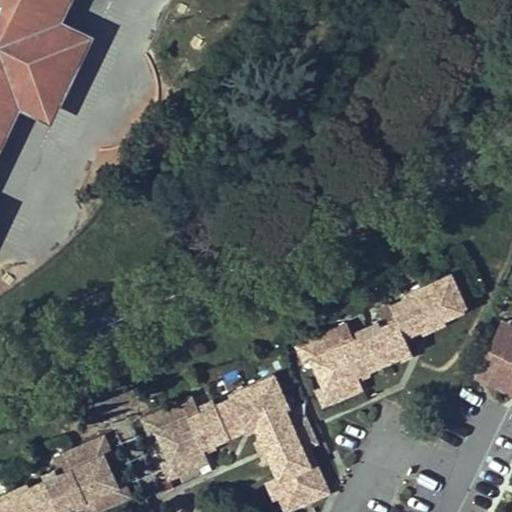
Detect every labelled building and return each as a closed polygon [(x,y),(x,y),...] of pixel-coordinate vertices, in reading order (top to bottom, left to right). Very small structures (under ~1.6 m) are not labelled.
[(0,0),(0,131),(14,103),(28,72),(3,61),(17,35),(41,47),(55,17),(63,0),(0,0)] [(3,61),(28,72),(14,103),(48,119),(89,33),(55,17),(41,47),(17,35),(3,61)] [(347,323),(304,342),(311,358),(323,384),(330,400),(361,386),(355,372),(408,347),(402,333),(464,307),(449,273),(404,293),(406,297),(377,309),(383,323),(353,337),(347,323)] [(497,334),(499,332),(507,336),(511,325),(511,323),(502,318),(488,346),(492,339),(494,337),(497,334)] [(492,367),(486,379),(511,391),(511,325),(507,336),(499,332),(497,334),(494,337),(492,339),(488,346),(487,350),(486,353),(485,356),(485,360),(485,363),(492,367)] [(304,361),(311,358),(304,342),(296,345),(304,361)] [(488,346),(475,374),(486,379),(492,367),(485,363),(485,360),(485,356),(486,353),(487,350),(488,346)] [(271,477),(285,508),(326,489),(313,459),(307,461),(300,446),(306,444),(314,440),(304,418),(296,422),(290,424),(283,408),(287,406),(272,373),(227,393),(229,397),(199,410),(193,396),(150,415),(157,430),(168,456),(176,472),(207,459),(200,445),(254,421),(277,475),(271,477)] [(316,387),(323,403),(330,400),(323,384),(316,387)] [(289,405),(287,406),(283,408),(290,424),(296,422),(289,405)] [(149,434),(157,430),(150,415),(142,418),(149,434)] [(90,511),(120,497),(94,440),(53,458),(59,472),(28,486),(27,483),(0,494),(0,511),(48,511),(84,497),(90,511)] [(313,459),(306,444),(300,446),(307,461),(313,459)] [(168,476),(176,472),(168,456),(161,459),(168,476)]
